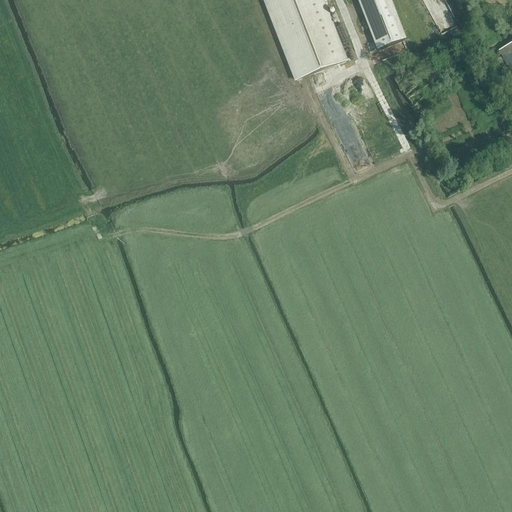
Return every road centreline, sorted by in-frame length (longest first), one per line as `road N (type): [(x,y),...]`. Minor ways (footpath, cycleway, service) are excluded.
road 1 (track): [(88,210),(99,237),(140,228),(226,237),(410,153)]
road 2 (track): [(511,171),(437,207),(372,71),(426,41),(405,0)]
